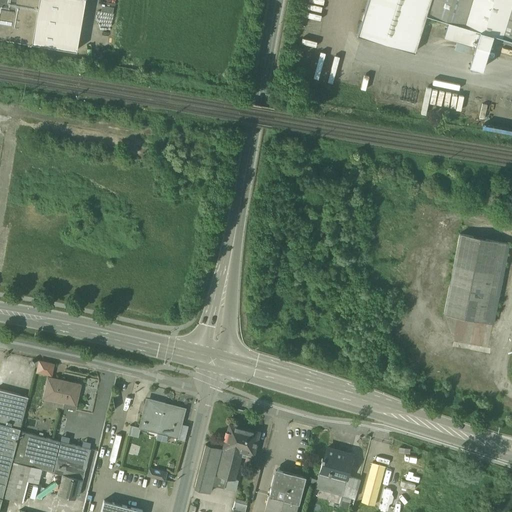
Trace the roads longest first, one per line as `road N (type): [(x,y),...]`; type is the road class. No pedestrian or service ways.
road 1 (secondary): [(280,0),(209,360)]
road 2 (secondary): [(511,447),(209,360)]
road 3 (secondary): [(209,360),(0,313)]
road 4 (residential): [(209,360),(175,511)]
